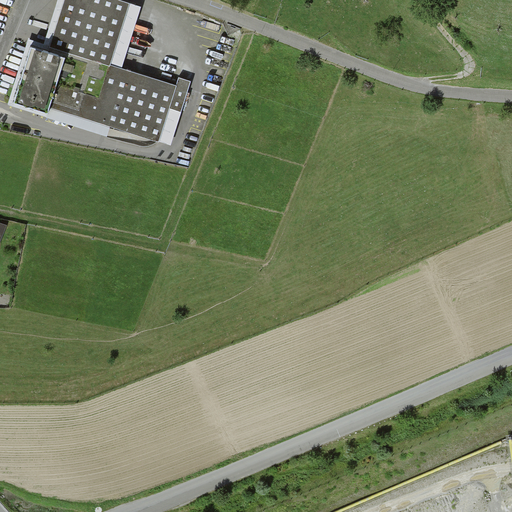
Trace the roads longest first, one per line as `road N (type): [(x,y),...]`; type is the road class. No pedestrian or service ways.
road 1 (residential): [(137,511),(511,353)]
road 2 (unclassified): [(184,0),(414,86),(511,96)]
road 3 (track): [(414,86),(469,66),(421,0)]
